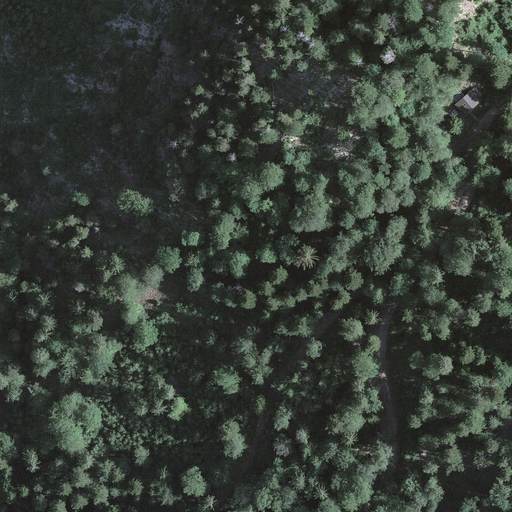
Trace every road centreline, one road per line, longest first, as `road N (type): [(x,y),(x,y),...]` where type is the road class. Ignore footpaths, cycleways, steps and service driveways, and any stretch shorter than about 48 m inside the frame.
road 1 (track): [(214,511),(239,476),(277,382),(406,234),(452,154),(475,142)]
road 2 (track): [(511,98),(475,142),(461,210),(383,333),(393,453),(365,511)]
